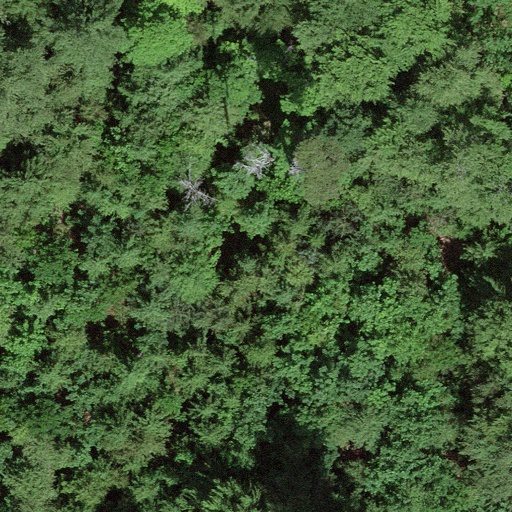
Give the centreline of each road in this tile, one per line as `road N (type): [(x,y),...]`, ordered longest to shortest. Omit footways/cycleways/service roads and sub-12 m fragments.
road 1 (track): [(0,333),(143,0)]
road 2 (track): [(429,0),(511,126)]
